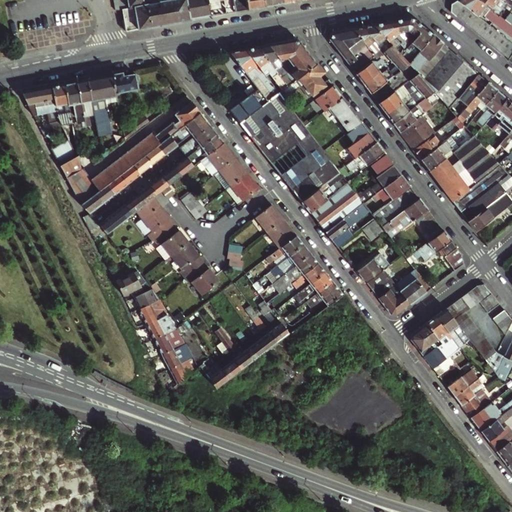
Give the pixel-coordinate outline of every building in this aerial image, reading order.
[(127,0),(128,1),(129,8),(133,7),(138,29),(210,16),(207,0),(127,0)] [(233,0),(235,11),(264,6),(262,0),(233,0)] [(458,0),(457,1),(478,17),(481,13),(482,15),(511,37),(511,25),(479,0),(458,0)] [(511,5),(510,4),(504,0),(479,0),(511,25),(511,13),(510,12),(511,10),(511,5)] [(129,8),(128,1),(115,3),(116,10),(122,9),(129,8)] [(511,44),(478,17),(457,1),(452,4),(451,12),(511,63),(511,44)] [(129,8),(122,9),(126,31),(138,29),(133,7),(129,8)] [(409,18),(388,22),(409,45),(424,27),(415,19),(409,18)] [(406,49),(409,45),(388,22),(373,25),(393,47),(400,55),(403,52),(401,50),(403,48),(406,49)] [(393,47),(373,25),(363,27),(384,54),(385,53),(393,47)] [(384,54),(363,27),(353,29),(366,45),(369,49),(375,56),(377,59),(384,54)] [(424,27),(409,45),(406,49),(403,48),(401,50),(403,52),(400,55),(408,64),(433,35),(424,27)] [(359,51),(366,45),(353,29),(333,33),(330,40),(354,72),(367,62),(361,55),(362,55),(361,54),(359,51)] [(433,35),(408,64),(409,64),(417,73),(422,79),(448,48),(433,35)] [(294,40),(269,44),(296,80),(300,77),(317,64),(301,42),(294,40)] [(269,44),(258,47),(279,74),(284,70),(293,82),(295,80),(296,80),(269,44)] [(369,49),(366,45),(359,51),(361,54),(365,52),(369,49)] [(246,49),(263,71),(265,69),(282,90),(286,88),(284,86),(286,84),(279,74),(258,47),(246,49)] [(392,62),(400,55),(393,47),(385,53),(392,62)] [(448,48),(422,79),(434,92),(442,101),(449,109),(461,94),(464,90),(478,74),(448,48)] [(230,52),(258,87),(268,79),(263,71),(246,49),(230,52)] [(369,49),(365,52),(371,59),(375,56),(369,49)] [(394,76),(400,71),(409,64),(408,64),(400,55),(392,62),(397,67),(390,72),(394,76)] [(363,84),(386,66),(384,64),(380,59),(377,61),(373,61),(356,74),(363,84)] [(324,72),(317,64),(300,77),(303,81),(313,94),(316,99),(334,86),(329,79),(323,83),(318,76),(324,72)] [(378,103),(395,90),(409,80),(417,73),(409,64),(400,71),(394,76),(387,81),(371,93),(378,103)] [(390,72),(386,66),(363,84),(371,93),(387,81),(394,76),(390,72)] [(122,76),(122,72),(112,74),(116,93),(137,89),(136,82),(138,80),(137,75),(134,74),(122,76)] [(417,73),(409,80),(423,97),(418,100),(419,102),(434,92),(422,79),(417,73)] [(87,79),(94,115),(96,122),(99,136),(112,133),(106,103),(117,101),(116,93),(112,74),(87,79)] [(478,74),(464,90),(469,95),(466,98),(453,113),(456,117),(457,118),(488,82),(478,74)] [(295,80),(299,85),(308,98),(313,94),(303,81),(300,77),(296,80),(295,80)] [(76,81),(84,117),(94,115),(87,79),(76,81)] [(229,110),(240,123),(279,93),(268,79),(258,87),(229,110)] [(293,82),(286,88),(282,90),(279,93),(282,97),(299,85),(295,80),(293,82)] [(64,84),(71,117),(75,116),(77,123),(81,122),(82,128),(86,127),(84,117),(76,81),(64,84)] [(488,82),(457,118),(464,126),(465,127),(468,124),(464,120),(477,105),(482,108),(497,90),(488,82)] [(73,125),(71,117),(64,84),(52,86),(57,118),(61,124),(61,125),(68,124),(69,126),(73,125)] [(53,128),(61,124),(57,118),(52,86),(21,92),(33,115),(46,108),(49,120),(53,128)] [(325,111),(329,108),(343,98),(334,86),(316,99),(325,111)] [(239,89),(228,96),(232,102),(243,94),(239,89)] [(380,106),(397,93),(395,90),(378,103),(380,106)] [(464,90),(461,94),(466,98),(469,95),(464,90)] [(497,90),(482,108),(481,109),(485,112),(477,121),(480,124),(478,127),(480,129),(493,114),(507,98),(497,90)] [(279,93),(240,123),(251,137),(289,106),(282,97),(279,93)] [(387,114),(403,102),(401,99),(397,93),(380,106),(387,114)] [(337,116),(349,132),(351,131),(362,122),(343,98),(329,108),(335,117),(337,116)] [(511,102),(507,98),(493,114),(501,120),(498,124),(509,134),(511,130),(511,102)] [(81,205),(82,205),(96,194),(107,185),(121,174),(133,165),(145,155),(157,146),(170,136),(200,112),(191,101),(175,114),(180,121),(159,137),(154,131),(92,179),(83,167),(81,168),(79,155),(77,156),(60,165),(81,205)] [(405,104),(403,102),(387,114),(393,123),(409,110),(405,104)] [(417,104),(409,110),(393,123),(400,132),(422,116),(425,113),(417,104)] [(289,106),(251,137),(261,150),(299,119),(296,114),(289,106)] [(207,122),(200,112),(170,136),(177,145),(191,134),(207,122)] [(125,141),(150,122),(145,115),(133,124),(134,126),(124,134),(125,141)] [(414,150),(433,134),(435,133),(422,116),(400,132),(414,150)] [(305,126),(299,119),(261,150),(281,176),(319,145),(305,126)] [(95,147),(101,146),(100,143),(99,136),(96,122),(90,124),(95,147)] [(193,137),(209,124),(208,123),(207,122),(191,134),(192,135),(193,137)] [(358,141),(369,132),(362,122),(351,131),(358,141)] [(209,124),(193,137),(179,147),(180,149),(182,151),(183,153),(187,157),(216,133),(209,124)] [(480,129),(478,127),(475,130),(468,124),(465,127),(474,136),(474,137),(480,129)] [(511,130),(509,134),(501,144),(510,152),(511,149),(511,130)] [(354,144),(358,141),(351,131),(349,132),(347,134),(354,144)] [(377,142),(369,132),(358,141),(354,144),(348,149),(352,155),(353,154),(357,158),(377,142)] [(216,133),(187,157),(193,166),(207,155),(223,142),(216,133)] [(445,158),(453,152),(465,143),(460,138),(459,139),(455,133),(441,144),(421,159),(429,170),(445,158)] [(414,150),(421,159),(441,144),(433,134),(414,150)] [(177,145),(170,136),(157,146),(165,155),(177,145)] [(453,201),(477,183),(500,166),(499,165),(491,156),(474,137),(474,136),(465,143),(453,152),(459,160),(451,166),(445,158),(429,170),(453,201)] [(60,165),(77,156),(72,146),(68,139),(51,148),(60,165)] [(207,155),(219,170),(235,158),(223,142),(207,155)] [(377,142),(357,158),(347,166),(351,171),(358,165),(360,168),(366,164),(367,166),(384,152),(377,142)] [(324,151),(319,145),(281,176),(292,189),(329,158),(324,151)] [(153,165),(165,155),(157,146),(145,155),(153,165)] [(358,192),(357,194),(364,203),(401,174),(386,154),(374,163),(381,173),(376,177),(380,183),(377,184),(362,195),(361,194),(360,195),(358,192)] [(153,165),(145,155),(133,165),(140,174),(153,165)] [(193,166),(187,157),(175,166),(182,175),(193,166)] [(158,170),(170,161),(167,158),(155,167),(158,171),(158,170)] [(231,186),(247,173),(235,158),(219,170),(213,175),(225,190),(226,190),(231,186)] [(331,161),(329,158),(292,189),(302,202),(340,171),(331,161)] [(342,169),(334,159),(331,161),(340,171),(342,169)] [(172,165),(170,161),(158,170),(161,174),(172,165)] [(140,174),(133,165),(121,174),(128,184),(140,174)] [(182,175),(175,166),(163,176),(169,185),(182,175)] [(500,166),(477,183),(453,201),(461,211),(501,181),(508,175),(508,174),(500,166)] [(147,179),(155,173),(156,172),(153,168),(143,176),(146,180),(147,179)] [(311,213),(335,193),(330,187),(343,176),(341,174),(340,171),(302,202),(311,213)] [(158,177),(155,173),(147,179),(150,183),(158,177)] [(259,188),(247,173),(231,186),(243,201),(259,188)] [(128,184),(121,174),(107,185),(115,194),(128,184)] [(410,186),(401,174),(364,203),(369,210),(373,215),(378,211),(373,204),(387,193),(392,199),(410,186)] [(169,185),(163,176),(150,186),(157,195),(161,192),(167,187),(169,185)] [(145,181),(142,177),(133,184),(136,188),(145,181)] [(136,188),(138,192),(149,184),(146,180),(145,181),(136,188)] [(476,231),(511,203),(511,196),(501,181),(461,211),(476,231)] [(351,186),(348,183),(344,186),(335,193),(311,213),(326,232),(364,203),(357,194),(355,195),(350,187),(351,186)] [(103,203),(115,194),(107,185),(96,194),(103,203)] [(157,195),(150,186),(138,195),(145,204),(153,198),(155,196),(157,195)] [(226,190),(238,205),(243,201),(231,186),(226,190)] [(410,186),(392,199),(378,211),(373,215),(375,217),(382,227),(419,198),(410,186)] [(124,197),(132,191),(129,187),(122,193),(124,197)] [(173,195),(167,187),(161,192),(167,199),(173,195)] [(181,200),(185,206),(196,197),(192,192),(192,191),(181,200)] [(90,214),(103,203),(96,194),(82,205),(87,212),(90,214)] [(145,204),(138,195),(126,205),(133,214),(136,211),(145,204)] [(196,197),(185,206),(189,211),(200,202),(196,197)] [(151,234),(155,240),(160,236),(170,229),(174,226),(169,220),(170,219),(153,198),(145,204),(136,211),(152,232),(151,234)] [(404,227),(414,219),(424,232),(438,222),(419,198),(382,227),(386,232),(387,233),(401,222),(404,227)] [(204,207),(200,202),(189,211),(194,216),(205,208),(204,207)] [(369,210),(364,203),(326,232),(337,247),(353,234),(348,228),(349,226),(369,210)] [(255,217),(268,233),(284,220),(272,204),(255,217)] [(133,214),(126,205),(99,226),(107,234),(133,214)] [(383,231),(373,218),(362,227),(371,240),(383,231)] [(284,220),(268,233),(280,248),(296,236),(284,220)] [(391,237),(404,227),(401,222),(387,233),(391,237)] [(428,242),(444,230),(438,222),(424,232),(422,234),(428,242)] [(178,232),(174,226),(170,229),(160,236),(165,242),(162,244),(172,258),(189,244),(179,231),(178,232)] [(445,254),(447,256),(457,248),(444,230),(428,242),(407,258),(410,263),(421,254),(426,260),(440,250),(444,255),(445,254)] [(280,264),(304,245),(296,236),(280,248),(266,259),(271,265),(277,260),(280,264)] [(199,257),(189,244),(172,258),(182,270),(185,268),(190,274),(203,263),(199,257)] [(228,244),(227,251),(241,253),(242,246),(228,244)] [(278,280),(311,254),(304,245),(280,264),(271,271),(278,280)] [(462,255),(457,248),(447,256),(445,257),(455,270),(464,263),(462,255)] [(241,253),(227,251),(226,258),(229,258),(228,265),(228,266),(239,267),(241,253)] [(366,283),(384,269),(390,264),(380,252),(356,271),(366,283)] [(318,263),(311,254),(278,280),(273,284),(280,293),(286,288),(318,263)] [(219,282),(209,269),(208,269),(203,263),(190,274),(194,280),(191,282),(202,296),(219,282)] [(325,272),(318,263),(286,288),(290,293),(296,288),(299,292),(325,272)] [(393,281),(410,304),(431,289),(413,266),(393,281)] [(393,281),(384,269),(366,283),(391,314),(396,315),(410,304),(393,281)] [(122,296),(131,292),(133,291),(141,287),(145,294),(152,290),(137,272),(116,283),(122,296)] [(253,285),(257,282),(250,272),(245,276),(253,285)] [(306,301),(332,281),(325,272),(299,292),(294,296),(301,305),(306,301)] [(339,290),(332,281),(306,301),(313,311),(325,301),(339,290)] [(485,284),(476,286),(486,298),(492,293),(485,284)] [(486,298),(476,286),(471,290),(479,301),(480,302),(486,298)] [(159,300),(152,290),(145,294),(141,287),(133,291),(135,295),(136,294),(138,299),(141,298),(146,307),(150,305),(159,300)] [(328,306),(346,292),(341,292),(339,290),(325,301),(327,304),(328,306)] [(479,301),(471,290),(466,293),(475,304),(479,301)] [(133,291),(131,292),(140,310),(146,307),(141,298),(138,299),(136,294),(135,295),(133,291)] [(466,293),(462,297),(470,308),(475,304),(466,293)] [(480,302),(484,307),(496,298),(492,293),(486,298),(480,302)] [(470,308),(462,297),(457,301),(465,312),(470,308)] [(496,298),(484,307),(488,312),(500,304),(496,298)] [(140,310),(139,311),(147,326),(158,320),(164,317),(167,315),(162,306),(159,300),(150,305),(146,307),(140,310)] [(271,314),(273,312),(274,312),(267,303),(265,301),(259,305),(263,310),(262,312),(271,324),(276,320),(271,314)] [(457,301),(452,304),(460,316),(465,312),(457,301)] [(460,316),(452,304),(446,308),(455,320),(460,316)] [(246,311),(253,320),(262,331),(267,328),(251,307),(246,311)] [(474,345),(470,341),(466,335),(462,330),(459,325),(455,320),(446,308),(436,316),(460,348),(464,345),(468,350),(474,345)] [(493,318),(496,323),(508,314),(504,310),(493,318)] [(258,314),(268,327),(271,324),(262,312),(258,314)] [(455,320),(459,325),(469,317),(465,312),(460,316),(455,320)] [(508,314),(496,323),(506,336),(511,322),(511,318),(508,314)] [(167,315),(164,317),(158,320),(147,326),(154,341),(166,335),(176,330),(167,315)] [(460,348),(436,316),(426,323),(441,343),(451,355),(460,348)] [(459,325),(462,330),(473,322),(469,317),(459,325)] [(462,330),(466,335),(477,327),(473,322),(462,330)] [(433,350),(441,343),(426,323),(417,330),(433,350)] [(279,343),(290,334),(282,325),(273,333),(272,334),(279,343)] [(466,335),(470,341),(481,333),(477,327),(466,335)] [(176,330),(166,335),(154,341),(162,356),(174,350),(175,352),(181,348),(186,345),(182,339),(176,330)] [(233,354),(238,350),(222,330),(217,334),(233,354)] [(424,357),(433,350),(417,330),(411,335),(410,340),(424,357)] [(481,333),(470,341),(474,345),(474,346),(485,338),(481,333)] [(279,343),(272,334),(260,342),(259,343),(267,353),(279,343)] [(504,379),(511,363),(511,336),(501,354),(497,352),(497,353),(490,367),(495,374),(497,377),(498,378),(503,381),(504,379)] [(485,338),(474,346),(479,352),(489,343),(485,338)] [(255,362),(267,353),(259,343),(249,352),(248,352),(255,362)] [(424,357),(433,369),(451,355),(441,343),(433,350),(424,357)] [(489,343),(479,352),(484,359),(493,348),(489,343)] [(174,350),(162,356),(170,371),(182,365),(189,360),(193,357),(194,357),(186,345),(181,348),(175,352),(174,350)] [(490,367),(497,353),(493,348),(484,359),(490,367)] [(244,371),(255,362),(248,352),(238,360),(236,362),(244,371)] [(439,376),(457,363),(451,355),(433,369),(439,376)] [(189,360),(182,365),(170,371),(177,385),(195,371),(189,360)] [(244,371),(236,362),(224,371),(231,381),(244,371)] [(200,368),(208,378),(211,375),(202,364),(200,366),(200,368)] [(454,395),(482,374),(476,372),(471,366),(460,374),(461,376),(447,386),(454,395)] [(231,381),(224,371),(211,382),(218,391),(231,381)] [(461,405),(479,391),(485,386),(482,383),(486,379),(482,374),(454,395),(461,405)] [(483,397),(479,391),(461,405),(471,417),(491,401),(509,388),(505,383),(489,395),(490,397),(487,400),(484,396),(483,397)] [(511,398),(498,410),(491,401),(471,417),(481,430),(511,406),(511,398)] [(489,440),(504,429),(501,425),(511,415),(511,406),(481,430),(489,440)] [(511,443),(511,441),(511,430),(508,426),(504,429),(489,440),(497,451),(510,441),(511,443)] [(511,441),(511,443),(510,441),(497,451),(507,464),(511,460),(511,441)]
